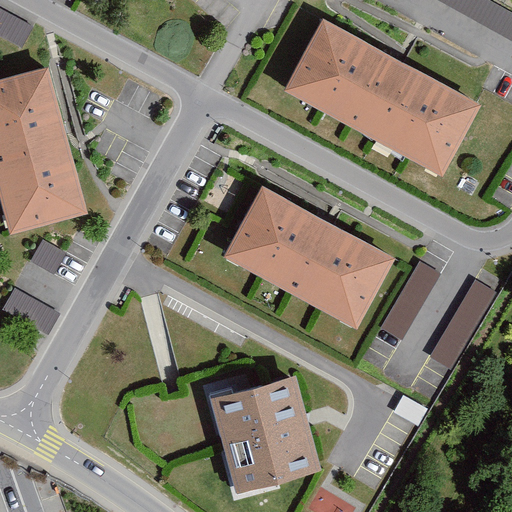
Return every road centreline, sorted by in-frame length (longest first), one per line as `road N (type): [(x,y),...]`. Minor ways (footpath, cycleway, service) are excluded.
road 1 (residential): [(18,426),(204,95)]
road 2 (residential): [(204,95),(456,232),(494,239),(511,229)]
road 3 (residential): [(204,95),(27,0)]
road 4 (residential): [(148,511),(18,426)]
